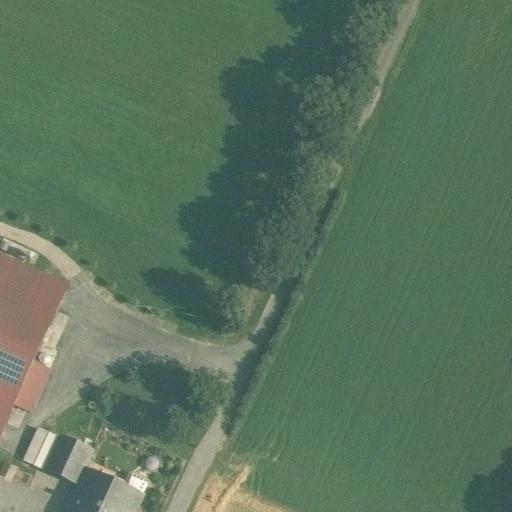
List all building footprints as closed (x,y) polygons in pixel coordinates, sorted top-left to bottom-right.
[(33,365),(65,294),(0,264),(0,437),(14,407),(33,365)] [(33,365),(14,407),(30,414),(49,372),(33,365)] [(38,431),(26,459),(43,467),(56,440),(38,431)] [(62,439),(47,471),(75,484),(90,452),(62,439)] [(84,480),(96,486),(99,479),(86,473),(84,480)] [(99,479),(96,486),(118,497),(123,488),(125,484),(102,473),(99,479)] [(125,484),(123,488),(142,498),(146,486),(144,481),(133,476),(127,477),(125,484)] [(42,511),(47,501),(0,479),(0,511),(42,511)] [(84,480),(67,511),(135,511),(142,498),(123,488),(118,497),(96,486),(84,480)]
